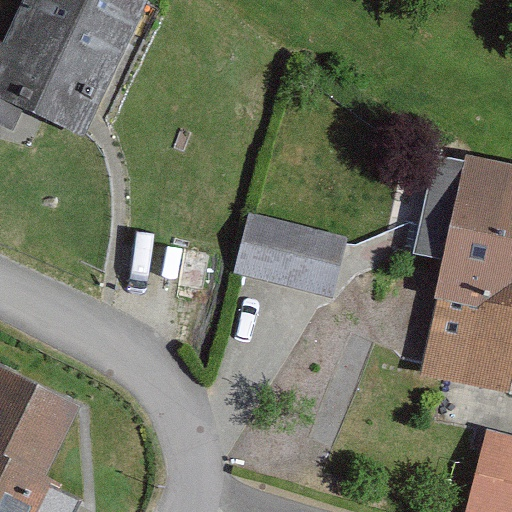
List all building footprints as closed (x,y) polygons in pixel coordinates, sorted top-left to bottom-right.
[(161,6),(148,0),(40,0),(15,52),(0,44),(0,115),(8,100),(94,142),(161,6)] [(511,168),(481,162),(479,171),(446,164),(423,264),(456,271),(433,377),(511,394),(511,168)] [(353,249),(255,225),(240,285),(339,308),(353,249)] [(92,415),(0,373),(0,511),(65,511),(75,491),(61,484),(92,415)] [(511,511),(511,438),(489,433),(470,510),(480,511),(511,511)]
